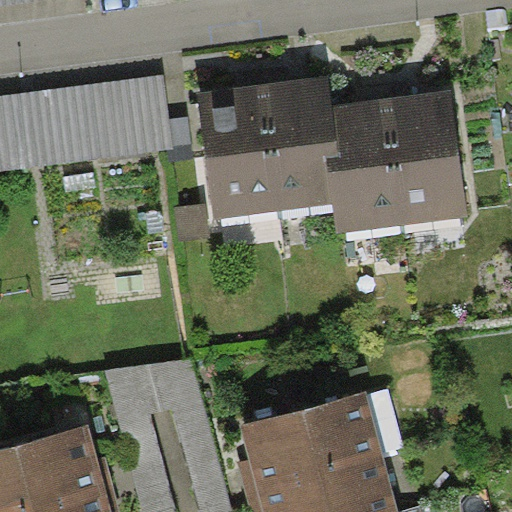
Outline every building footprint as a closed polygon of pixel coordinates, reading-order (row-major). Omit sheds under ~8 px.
[(0,170),(174,149),(164,75),(0,95),(0,170)] [(332,75),(262,83),(278,210),(333,203),(328,158),(342,157),(335,103),(332,75)] [(200,91),(216,218),(278,210),(262,83),(200,91)] [(452,88),(389,96),(405,223),(468,216),(452,88)] [(405,223),(389,96),(335,103),(342,157),(328,158),(333,203),(337,232),(405,223)] [(145,511),(177,511),(152,414),(174,409),(200,511),(234,511),(193,356),(106,369),(145,511)] [(247,489),(382,454),(366,393),(241,425),(250,459),(239,462),(247,489)] [(0,450),(0,511),(7,511),(115,484),(107,454),(97,457),(89,427),(0,450)] [(391,511),(397,510),(382,454),(247,489),(252,511),(391,511)] [(115,484),(7,511),(113,511),(122,510),(115,484)]
